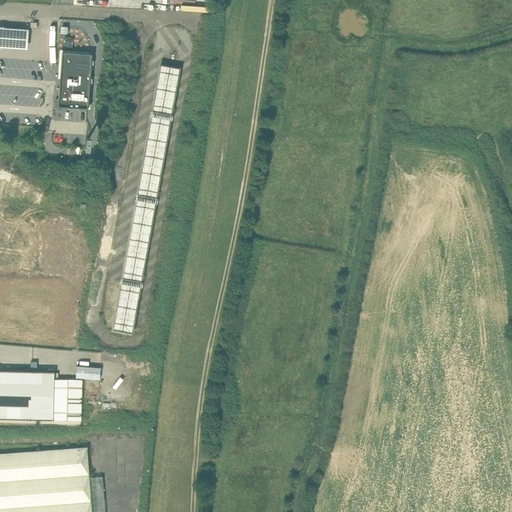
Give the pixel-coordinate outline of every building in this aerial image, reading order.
[(27,28),(0,26),(0,45),(26,48),(27,28)] [(62,52),(58,107),(88,109),(92,54),(62,52)] [(138,283),(120,279),(109,328),(127,332),(138,283)] [(54,371),(0,369),(0,417),(81,419),(81,404),(83,404),(84,379),(54,378),(54,371)] [(0,511),(105,511),(102,476),(89,477),(87,447),(0,453),(0,511)]
